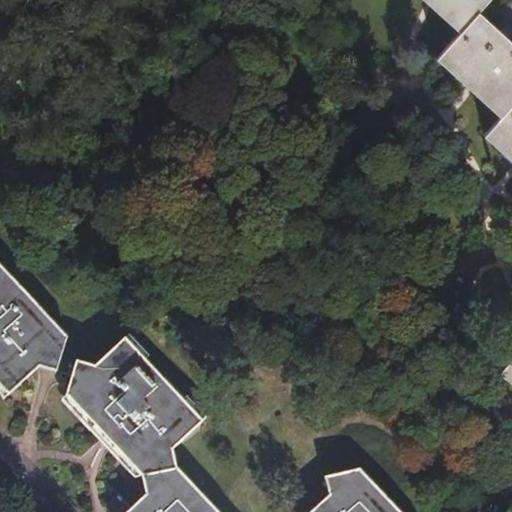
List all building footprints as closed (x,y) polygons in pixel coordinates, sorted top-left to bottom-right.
[(433,0),(464,28),(440,53),(505,111),(488,130),(511,150),(511,40),(480,11),(489,0),(433,0)] [(107,106),(113,130),(127,125),(121,103),(107,106)] [(0,386),(8,395),(40,365),(56,371),(67,338),(0,266),(0,386)] [(218,511),(177,468),(173,448),(203,421),(126,339),(96,368),(77,362),(66,395),(110,442),(142,476),(146,495),(127,511),(218,511)] [(400,511),(360,469),(326,476),(330,494),(310,511),(400,511)]
